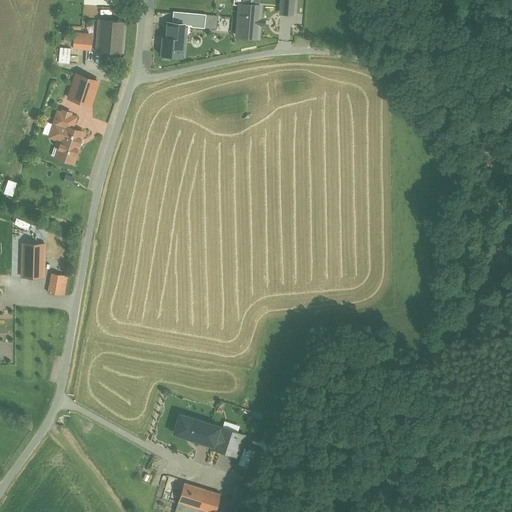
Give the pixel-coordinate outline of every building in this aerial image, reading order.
[(295,0),(282,0),(281,13),(295,14),(295,0)] [(261,6),(240,4),(237,36),(258,38),(259,25),(264,25),(264,20),(260,19),(261,6)] [(205,15),(176,13),(176,23),(184,24),(184,25),(192,25),(192,27),(204,28),(205,15)] [(125,23),(100,20),(98,41),(97,50),(97,51),(123,53),(125,23)] [(176,23),(168,23),(167,37),(164,37),(162,56),(163,56),(163,59),(169,60),(169,57),(181,58),(181,56),(178,55),(179,38),(183,38),(184,25),(184,24),(176,23)] [(93,36),(75,34),(73,48),(92,50),(93,40),(93,36)] [(99,82),(76,74),(69,98),(91,105),(99,82)] [(75,118),(70,116),(71,113),(63,110),(62,113),(58,112),(50,136),(63,141),(60,149),(55,147),(52,155),(58,157),(74,162),(83,132),(72,129),(75,118)] [(74,178),(66,176),(64,182),(72,184),(74,178)] [(45,244),(23,243),(22,277),(44,278),(45,244)] [(67,276),(52,273),(49,293),(64,296),(67,276)] [(215,437),(218,428),(205,424),(206,422),(180,414),(174,432),(200,441),(202,432),(215,437)] [(218,427),(218,428),(215,437),(211,448),(237,457),(244,436),(218,427)] [(228,498),(182,481),(174,502),(200,511),(232,511),(235,504),(227,501),(228,498)] [(245,490),(233,486),(228,498),(227,501),(235,504),(238,505),(245,490)]
